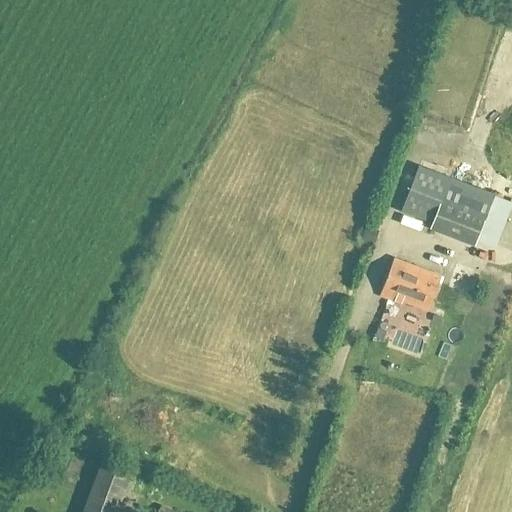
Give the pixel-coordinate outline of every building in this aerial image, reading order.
[(483,48),(472,47),(469,81),(451,79),(449,115),(478,117),(483,48)] [(420,166),(402,211),(476,240),(494,195),(420,166)] [(448,279),(473,283),(478,257),(453,253),(448,279)] [(441,276),(394,259),(381,295),(401,303),(402,300),(428,310),(441,276)] [(116,511),(132,470),(102,459),(82,511),(116,511)]
